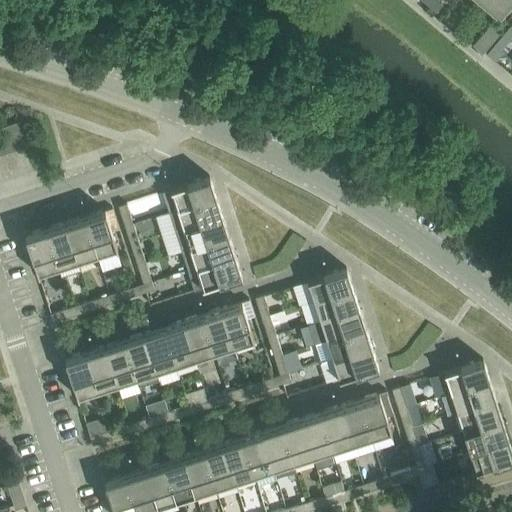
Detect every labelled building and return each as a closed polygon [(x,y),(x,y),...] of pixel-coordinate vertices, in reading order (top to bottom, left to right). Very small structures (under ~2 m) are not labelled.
[(435,0),(430,0),(427,4),(436,11),(441,5),(435,0)] [(511,1),(511,0),(484,0),(482,3),(499,17),(511,1)] [(490,25),(474,43),(484,51),(499,33),(490,25)] [(511,27),(510,26),(502,35),(509,41),(511,37),(511,27)] [(19,122),(8,125),(16,150),(27,146),(19,122)] [(8,125),(0,127),(0,139),(5,153),(16,150),(8,125)] [(209,176),(163,191),(169,211),(216,196),(209,176)] [(222,216),(216,196),(169,211),(175,231),(222,216)] [(118,205),(124,225),(133,223),(126,203),(118,205)] [(105,210),(84,216),(97,255),(116,249),(117,249),(105,210)] [(84,216),(65,222),(77,261),(97,255),(84,216)] [(222,216),(175,231),(182,250),(228,235),(222,216)] [(65,222),(45,229),(58,268),(61,276),(80,270),(77,261),(65,222)] [(139,243),(133,223),(124,225),(131,245),(139,243)] [(45,229),(25,235),(38,275),(39,274),(58,268),(45,229)] [(228,235),(182,250),(188,270),(235,254),(228,235)] [(139,243),(131,245),(137,265),(145,262),(139,243)] [(235,254),(188,270),(195,290),(241,275),(235,254)] [(151,281),(145,262),(137,265),(143,283),(151,281)] [(346,267),(307,280),(307,281),(308,281),(314,300),(353,288),(346,267)] [(151,281),(143,283),(129,288),(131,296),(154,289),(151,281)] [(131,296),(129,288),(109,294),(112,302),(131,296)] [(353,288),(314,300),(320,320),(359,307),(353,288)] [(109,294),(90,300),(93,308),(112,302),(109,294)] [(255,297),(261,317),(269,315),(263,294),(255,297)] [(90,300),(70,306),(73,315),(93,308),(90,300)] [(241,301),(221,308),(233,347),(253,340),(253,341),(254,340),(241,301)] [(70,306),(50,313),(53,321),(73,315),(70,306)] [(320,320),(299,326),(306,346),(315,343),(326,339),(365,327),(359,307),(320,320)] [(221,308),(202,314),(214,353),(218,364),(237,358),(233,347),(221,308)] [(202,314),(182,320),(195,359),(214,353),(202,314)] [(269,315),(261,317),(267,337),(276,334),(269,315)] [(182,320),(163,327),(175,365),(195,359),(182,320)] [(163,327),(143,333),(156,372),(158,380),(160,384),(179,377),(175,365),(163,327)] [(365,327),(326,339),(315,343),(321,362),(333,358),(371,346),(365,327)] [(143,333),(124,339),(136,378),(139,386),(158,380),(156,372),(143,333)] [(276,334),(267,337),(274,356),(282,353),(276,334)] [(124,339),(105,345),(117,384),(136,378),(124,339)] [(105,345),(85,352),(98,390),(117,384),(105,345)] [(321,362),(319,363),(326,382),(338,378),(339,379),(378,366),(371,346),(333,358),(321,362)] [(85,352),(65,358),(77,397),(79,397),(78,397),(98,390),(85,352)] [(288,372),(282,353),(274,356),(280,374),(288,372)] [(483,359),(429,376),(435,397),(441,395),(451,392),(489,379),(483,359)] [(280,374),(273,376),(265,379),(268,387),(282,383),(291,380),(288,372),(280,374)] [(265,379),(246,385),(249,394),(268,387),(265,379)] [(451,392),(441,395),(448,414),(457,411),(496,399),(489,379),(451,392)] [(295,393),(291,380),(282,383),(287,396),(295,393)] [(246,385),(227,392),(229,400),(249,394),(246,385)] [(406,406),(400,386),(391,388),(398,409),(406,406)] [(227,392),(207,398),(210,406),(229,400),(227,392)] [(379,392),(358,399),(371,438),(390,432),(391,432),(379,392)] [(207,398),(188,404),(190,412),(210,406),(207,398)] [(358,399),(339,405),(351,444),(371,438),(358,399)] [(496,399),(457,411),(463,431),(502,418),(496,399)] [(188,404),(168,410),(171,419),(190,412),(188,404)] [(339,405),(320,412),(336,462),(355,455),(351,444),(339,405)] [(409,413),(406,406),(398,409),(404,428),(413,425),(409,413)] [(168,410),(149,417),(152,425),(171,419),(168,410)] [(320,412),(300,418),(313,457),(316,468),(336,462),(320,412)] [(149,417),(130,423),(132,431),(152,425),(149,417)] [(300,418),(281,424),(293,463),(313,457),(300,418)] [(502,418),(463,431),(469,450),(508,437),(502,418)] [(86,425),(90,436),(101,432),(97,422),(86,425)] [(130,423),(110,429),(113,437),(132,431),(130,423)] [(281,424),(261,430),(276,477),(296,471),(293,463),(281,424)] [(413,425),(404,428),(410,447),(419,445),(413,425)] [(101,432),(90,436),(92,444),(113,437),(110,429),(101,432)] [(261,430),(242,437),(254,476),(257,485),(276,479),(276,477),(261,430)] [(242,437),(223,443),(235,482),(254,476),(242,437)] [(511,448),(508,437),(469,450),(476,469),(475,469),(476,470),(511,458),(511,448)] [(223,443),(202,449),(215,488),(235,482),(223,443)] [(419,445),(410,447),(416,466),(425,463),(419,445)] [(202,449),(183,456),(196,495),(215,488),(202,449)] [(183,456),(164,462),(176,501),(196,495),(183,456)] [(164,462),(144,468),(157,507),(176,501),(164,462)] [(416,466),(410,468),(402,470),(405,479),(427,472),(425,463),(416,466)] [(144,468),(125,475),(136,511),(141,511),(157,507),(144,468)] [(402,470),(383,477),(385,485),(405,479),(402,470)] [(136,511),(125,475),(104,481),(114,511),(136,511)] [(352,487),(344,489),(347,498),(366,491),(363,483),(361,475),(349,479),(352,487)] [(383,477),(363,483),(366,491),(385,485),(383,477)] [(7,486),(14,509),(26,505),(18,482),(7,486)] [(332,485),(322,488),(324,495),(327,504),(347,498),(344,489),(334,492),(332,485)] [(324,495),(305,502),(308,510),(327,504),(324,495)] [(305,502),(286,508),(286,511),(302,511),(308,510),(305,502)]
